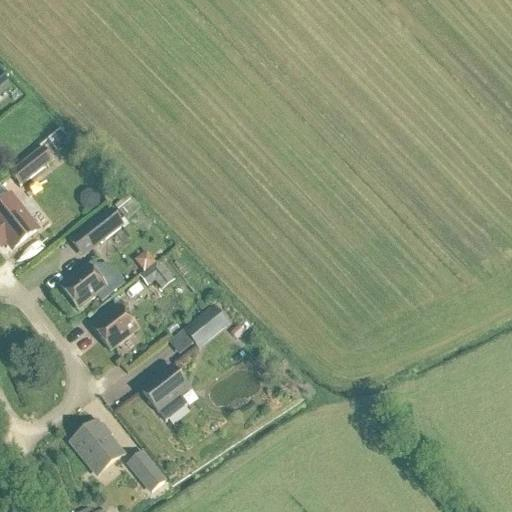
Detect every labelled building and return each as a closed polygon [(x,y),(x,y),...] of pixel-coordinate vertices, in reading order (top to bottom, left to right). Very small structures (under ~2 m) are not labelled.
[(0,77),(0,97),(9,90),(0,77)] [(8,177),(18,191),(51,166),(40,152),(8,177)] [(0,247),(3,248),(6,246),(12,253),(37,233),(10,199),(0,206),(0,247)] [(127,199),(113,211),(124,224),(138,212),(127,199)] [(68,245),(81,261),(98,247),(99,248),(120,231),(107,214),(68,245)] [(143,276),(154,267),(144,255),(133,264),(143,276)] [(154,267),(143,276),(137,281),(145,291),(153,285),(161,295),(173,285),(160,269),(157,271),(154,267)] [(107,269),(88,270),(60,292),(78,314),(94,301),(100,307),(123,289),(107,269)] [(212,308),(182,333),(198,354),(229,329),(212,308)] [(109,354),(137,333),(120,311),(92,332),(109,354)] [(171,371),(140,394),(157,416),(188,392),(171,371)] [(121,457),(98,427),(71,448),(95,478),(121,457)] [(151,497),(164,486),(141,457),(128,468),(151,497)]
